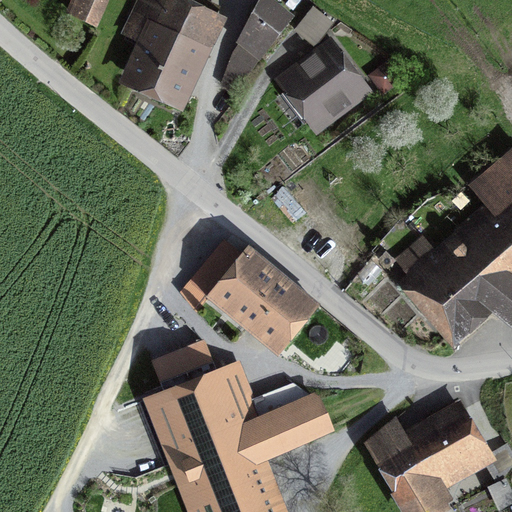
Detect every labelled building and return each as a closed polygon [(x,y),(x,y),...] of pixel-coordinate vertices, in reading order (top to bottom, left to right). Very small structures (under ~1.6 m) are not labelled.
[(98,0),(60,0),(51,15),(78,32),(98,0)] [(220,19),(171,0),(132,0),(118,38),(136,45),(118,92),(182,117),(220,19)] [(244,33),(264,51),(294,22),(256,1),(244,33)] [(305,17),(284,39),(303,56),(324,34),(305,17)] [(264,51),(244,33),(224,85),(235,92),(264,51)] [(361,99),(319,49),(267,91),(310,142),(361,99)] [(511,174),(500,160),(455,198),(476,222),(420,270),(410,258),(392,273),(402,285),(393,293),(435,341),(491,294),(511,318),(511,174)] [(312,306),(233,253),(197,307),(277,359),(312,306)] [(225,387),(217,369),(129,409),(175,511),(269,511),(254,478),(323,447),(302,399),(259,418),(241,379),(225,387)] [(485,454),(460,412),(403,447),(400,442),(372,459),(403,511),(430,511),(440,506),(430,488),(485,454)] [(107,489),(118,474),(92,455),(71,484),(102,507),(113,493),(107,489)] [(493,511),(505,504),(489,480),(472,491),(486,511),(493,511)]
